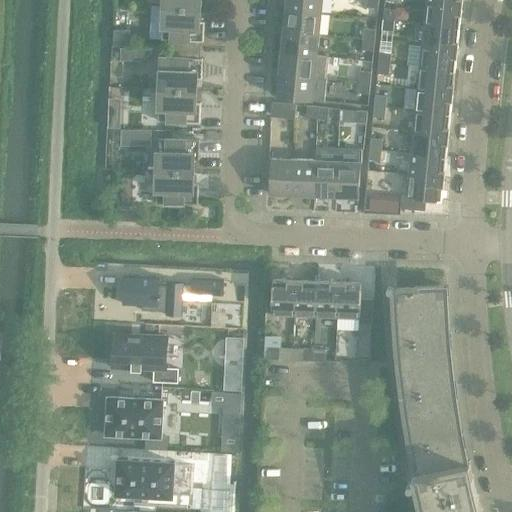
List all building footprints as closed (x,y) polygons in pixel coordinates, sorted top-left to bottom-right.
[(164,0),(164,8),(201,10),(201,0),(164,0)] [(287,0),(287,10),(322,13),(323,0),(287,0)] [(379,0),(368,0),(367,7),(379,9),(379,0)] [(427,2),(425,24),(461,28),(463,6),(427,2)] [(201,10),(164,8),(163,40),(204,42),(206,22),(201,22),(201,10)] [(385,9),(384,20),(396,21),(397,10),(385,9)] [(287,10),(284,31),(320,35),(322,13),(287,10)] [(396,21),(384,20),(383,31),(395,32),(396,21)] [(425,24),(423,45),(459,49),(461,28),(425,24)] [(365,28),(364,39),(376,41),(377,30),(365,28)] [(284,31),(282,53),(318,56),(320,35),(284,31)] [(376,41),(364,39),(363,50),(375,52),(376,41)] [(423,45),(421,67),(456,71),(459,49),(423,45)] [(381,52),(380,63),(391,64),(392,53),(381,52)] [(282,53),(280,74),(316,78),(318,56),(282,53)] [(162,58),(160,90),(198,91),(198,79),(203,79),(204,59),(162,58)] [(391,64),(380,63),(378,74),(390,75),(391,64)] [(421,67),(418,89),(454,93),(456,71),(421,67)] [(361,71),(360,82),(371,84),(373,73),(361,71)] [(316,78),(280,74),(278,97),(325,102),(328,79),(316,78)] [(371,84),(360,82),(359,93),(370,95),(371,84)] [(418,89),(416,110),(452,114),(454,93),(418,89)] [(198,91),(160,90),(159,122),(201,123),(202,103),(197,103),(198,91)] [(376,95),(375,106),(387,107),(388,96),(376,95)] [(273,103),(272,117),(296,120),(298,105),(273,103)] [(307,118),(318,119),(319,107),(308,106),(307,118)] [(387,107),(375,106),(374,117),(386,118),(387,107)] [(319,107),(318,119),(329,120),(330,108),(319,107)] [(416,110),(414,132),(450,136),(452,114),(416,110)] [(356,123),(367,124),(368,112),(357,111),(356,123)] [(134,130),(122,130),(122,146),(134,146),(134,130)] [(414,132),(412,153),(448,157),(450,136),(414,132)] [(372,138),(371,149),(383,150),(384,139),(372,138)] [(159,139),(158,171),(195,172),(195,160),(200,160),(201,140),(159,139)] [(383,150),(371,149),(370,160),(381,161),(383,150)] [(412,153),(410,175),(445,179),(448,157),(412,153)] [(273,158),(273,159),(271,194),(294,195),(296,159),(273,158)] [(296,159),(294,195),(316,196),(317,160),(296,159)] [(317,160),(316,196),(337,197),(339,161),(317,160)] [(339,161),(337,197),(360,198),(361,162),(339,161)] [(195,172),(158,171),(157,203),(199,205),(199,185),(195,185),(195,172)] [(401,209),(402,209),(426,211),(427,199),(443,201),(445,179),(410,175),(407,197),(403,196),(401,209)] [(372,194),(371,211),(381,212),(383,195),(372,194)] [(125,275),(124,304),(143,305),(142,310),(167,312),(167,315),(183,316),(185,283),(168,282),(168,286),(161,285),(161,277),(125,275)] [(192,278),(192,294),(224,296),(225,280),(192,278)] [(273,316),(295,317),(297,281),(274,280),(273,316)] [(297,281),(295,317),(317,317),(318,281),(297,281)] [(318,281),(317,317),(339,318),(340,282),(318,281)] [(340,282),(339,318),(360,319),(360,324),(373,324),(374,300),(362,299),(362,283),(340,282)] [(429,511),(481,511),(484,511),(479,495),(475,475),(472,461),(468,462),(467,457),(462,433),(456,393),(454,383),(451,358),(450,343),(449,332),(448,307),(447,293),(447,287),(398,288),(399,316),(401,342),(404,368),(407,394),(411,421),(415,447),(420,473),(426,498),(429,511)] [(116,334),(114,367),(154,369),(154,382),(179,383),(179,369),(167,368),(168,336),(116,334)] [(269,359),(280,360),(280,348),(269,348),(269,359)] [(305,349),(304,361),(315,361),(316,349),(305,349)] [(316,349),(315,361),(326,362),(327,350),(316,349)] [(108,397),(106,435),(147,437),(146,449),(167,450),(168,435),(162,434),(164,400),(108,397)] [(103,460),(102,495),(157,497),(159,462),(103,460)]
